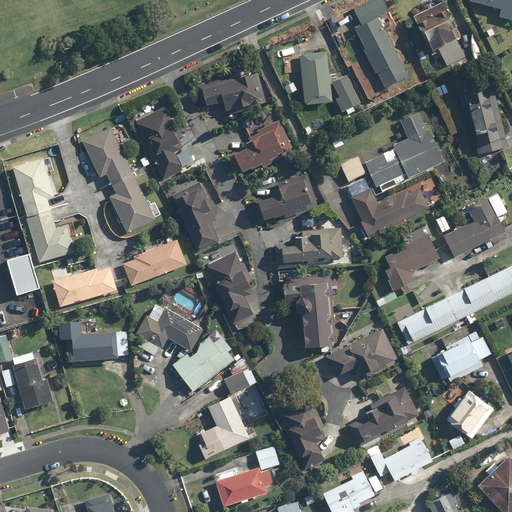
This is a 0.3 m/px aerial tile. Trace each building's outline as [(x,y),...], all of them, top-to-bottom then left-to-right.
[(360,22),(353,25),(384,86),(407,75),(379,16),(388,11),(383,0),(378,0),(355,12),(360,22)] [(511,0),(469,0),(469,1),(501,8),(499,17),(511,20),(511,0)] [(456,37),(460,35),(444,1),(414,15),(430,49),(436,46),(445,65),(465,56),(456,37)] [(317,72),(303,73),(305,103),(330,101),(327,52),(316,53),(317,72)] [(262,100),(255,72),(198,86),(203,108),(225,103),(227,113),(256,106),(255,102),(262,100)] [(346,74),(331,82),(344,109),(359,101),(346,74)] [(466,89),(459,91),(463,106),(469,105),(479,142),(475,143),(478,154),(509,146),(493,86),(467,93),(466,89)] [(164,106),(134,121),(163,179),(184,168),(176,153),(182,150),(178,142),(181,141),(177,133),(181,131),(174,117),(170,119),(164,106)] [(418,111),(400,119),(409,137),(393,144),(395,148),(364,162),(376,186),(394,177),(397,183),(445,160),(429,127),(426,129),(418,111)] [(247,146),(228,155),(238,176),(285,153),(281,146),(290,142),(280,122),(244,139),(247,146)] [(118,125),(83,140),(99,176),(106,173),(111,184),(134,173),(119,139),(123,137),(118,125)] [(336,128),(328,132),(335,147),(343,144),(336,128)] [(49,156),(13,166),(39,261),(76,251),(71,235),(76,233),(73,222),(56,227),(48,198),(55,196),(48,172),(53,171),(49,156)] [(358,156),(341,163),(349,181),(366,174),(358,156)] [(281,187),(253,195),(260,220),(304,208),(303,205),(311,203),(306,187),(311,186),(307,173),(280,181),(281,187)] [(117,191),(110,195),(127,231),(161,215),(155,201),(149,204),(136,176),(115,186),(117,191)] [(365,176),(347,185),(364,220),(361,222),(368,236),(429,207),(420,187),(408,193),(406,189),(378,203),(365,176)] [(200,185),(173,198),(197,248),(215,239),(207,222),(216,218),(200,185)] [(472,221),(444,235),(455,256),(505,231),(497,216),(506,211),(498,194),(466,210),(472,221)] [(445,215),(437,219),(442,232),(451,228),(445,215)] [(439,257),(424,226),(400,239),(403,246),(378,259),(394,290),(416,279),(412,271),(439,257)] [(295,243),(275,244),(277,267),(336,262),(336,258),(344,257),(342,227),(317,229),(317,232),(294,234),(295,243)] [(186,263),(177,240),(122,262),(131,285),(186,263)] [(234,251),(205,264),(233,323),(253,314),(244,294),(252,291),(247,279),(253,276),(246,261),(240,264),(234,251)] [(27,252),(3,259),(13,297),(38,289),(27,252)] [(511,263),(447,296),(458,318),(511,291),(511,263)] [(61,306),(118,290),(112,266),(96,270),(95,267),(71,274),(68,265),(51,270),(61,306)] [(329,275),(283,278),(285,305),(296,304),(296,305),(296,306),(296,307),(296,308),(297,308),(297,309),(297,310),(298,310),(298,311),(299,312),(300,313),(300,314),(301,314),(303,346),(333,344),(329,275)] [(458,318),(447,296),(396,321),(407,343),(458,318)] [(149,315),(146,314),(137,332),(143,335),(137,345),(154,354),(159,345),(163,347),(168,337),(191,350),(203,327),(156,302),(149,315)] [(82,320),(60,321),(61,340),(68,339),(69,359),(117,357),(117,354),(127,354),(126,331),(82,333),(82,320)] [(396,357),(383,328),(326,356),(336,376),(354,367),(358,376),(396,357)] [(492,354),(480,329),(438,350),(451,375),(492,354)] [(5,334),(0,335),(0,361),(13,357),(5,334)] [(214,342),(209,336),(173,365),(193,391),(235,358),(229,351),(233,348),(223,335),(214,342)] [(37,356),(12,363),(25,409),(54,400),(47,377),(43,378),(37,356)] [(257,382),(246,359),(229,368),(233,375),(223,379),(230,395),(257,382)] [(11,367),(2,370),(6,386),(15,384),(11,367)] [(419,417),(404,386),(363,405),(368,415),(348,424),(359,446),(419,417)] [(492,409),(468,390),(447,418),(471,436),(492,409)] [(217,425),(196,435),(206,457),(249,437),(239,415),(244,413),(236,394),(209,407),(217,425)] [(0,396),(0,433),(10,431),(0,396)] [(294,402),(278,410),(305,468),(324,459),(316,441),(324,438),(317,423),(323,421),(315,404),(299,411),(294,402)] [(377,445),(367,450),(380,476),(389,471),(394,479),(409,472),(411,474),(418,471),(417,469),(432,461),(415,428),(405,433),(411,444),(384,458),(377,445)] [(256,450),(261,466),(216,480),(224,505),(268,491),(266,484),(273,481),(269,467),(280,464),(273,444),(256,450)] [(510,511),(511,510),(511,457),(509,454),(477,484),(502,511),(510,511)] [(374,494),(362,470),(347,477),(349,480),(322,492),(331,511),(355,511),(354,508),(361,505),(360,501),(374,494)] [(432,511),(460,511),(456,503),(467,497),(462,487),(428,503),(432,511)] [(115,511),(110,492),(65,505),(66,511),(115,511)] [(301,511),(298,501),(278,507),(279,511),(301,511)]
